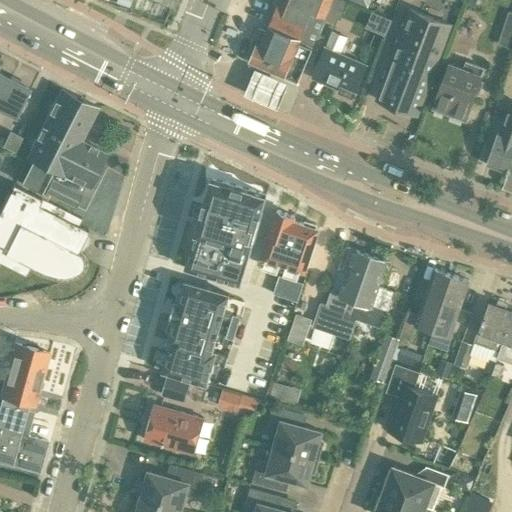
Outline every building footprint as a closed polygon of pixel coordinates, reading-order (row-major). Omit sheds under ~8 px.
[(257,46),(250,62),(257,66),(297,83),(324,21),(333,0),(279,0),(266,33),(258,29),(252,44),(257,46)] [(343,0),(333,0),(324,21),(335,25),(337,19),(340,20),(348,2),(343,0)] [(435,77),(440,63),(437,62),(452,23),(408,7),(395,43),(374,99),(416,115),(431,76),(435,77)] [(511,48),(511,11),(509,10),(498,44),(511,48)] [(355,91),(367,65),(341,53),(347,39),(332,32),(312,78),(331,87),(333,82),(355,91)] [(464,120),(484,68),(466,61),(463,69),(450,64),(433,108),(464,120)] [(288,83),(255,68),(244,94),(277,108),(288,83)] [(0,110),(16,119),(31,90),(0,73),(0,110)] [(89,185),(107,151),(82,138),(99,107),(62,88),(28,154),(64,172),(59,182),(52,179),(46,191),(75,205),(86,184),(89,185)] [(507,172),(511,157),(511,120),(508,119),(503,134),(499,132),(487,165),(507,172)] [(17,149),(23,135),(12,130),(6,144),(17,149)] [(511,157),(507,172),(509,173),(503,188),(511,191),(511,157)] [(209,180),(185,270),(239,285),(253,238),(254,238),(262,210),(261,209),(264,196),(209,180)] [(83,264),(83,263),(84,261),(84,260),(83,258),(83,256),(82,254),(81,252),(79,251),(77,250),(88,229),(78,224),(81,217),(13,183),(0,208),(0,258),(25,272),(29,263),(35,266),(40,269),(51,273),(55,274),(59,274),(63,274),(66,274),(69,274),(71,273),(74,272),(77,270),(78,269),(80,267),(82,265),(83,264)] [(276,213),(261,259),(304,274),(318,230),(315,229),(316,227),(304,223),(303,225),(293,222),(294,219),(276,213)] [(352,299),(368,254),(346,246),(338,268),(347,271),(340,293),(331,290),(330,291),(332,292),(328,305),(320,302),(312,326),(350,339),(356,319),(357,319),(344,314),(348,298),(352,299)] [(385,315),(393,291),(379,286),(388,261),(368,254),(352,299),(348,298),(344,314),(357,319),(356,319),(358,319),(363,303),(372,306),(371,310),(385,315)] [(433,268),(415,324),(418,325),(432,330),(451,274),(433,268)] [(279,274),(273,293),(278,294),(282,295),(290,298),(296,300),(298,301),(304,282),(296,280),(288,277),(279,274)] [(451,274),(432,330),(449,336),(468,280),(451,274)] [(172,341),(163,372),(207,385),(216,353),(213,352),(228,295),(185,283),(179,303),(175,302),(170,320),(174,321),(169,340),(172,341)] [(503,341),(511,314),(511,310),(489,302),(475,341),(492,347),(495,338),(503,341)] [(511,344),(511,314),(503,341),(511,344)] [(233,316),(230,328),(237,330),(241,319),(233,316)] [(230,328),(226,339),(234,341),(237,330),(230,328)] [(390,363),(398,339),(386,334),(378,358),(390,363)] [(473,345),(462,341),(454,363),(465,367),(473,345)] [(36,405),(50,357),(51,353),(15,344),(1,395),(4,396),(0,411),(0,461),(40,472),(49,440),(28,435),(32,417),(31,413),(27,412),(30,403),(36,405)] [(419,367),(422,356),(402,349),(398,360),(419,367)] [(491,373),(495,361),(488,359),(484,370),(491,373)] [(438,375),(448,378),(453,364),(442,360),(438,375)] [(500,376),(504,364),(495,361),(491,373),(500,376)] [(420,440),(434,395),(412,388),(417,372),(393,364),(383,392),(397,396),(386,429),(420,440)] [(168,376),(162,395),(185,401),(190,382),(168,376)] [(209,378),(208,383),(218,386),(220,381),(209,378)] [(273,382),(270,395),(284,399),(287,386),(273,382)] [(223,389),(218,406),(237,411),(239,405),(242,395),(225,389),(223,389)] [(460,391),(457,400),(472,405),(475,396),(460,391)] [(193,455),(203,419),(155,405),(145,441),(193,455)] [(317,460),(321,444),(317,443),(320,432),(297,426),(300,414),(271,407),(265,428),(277,431),(272,448),(317,460)] [(313,475),(317,460),(272,448),(268,464),(256,461),(251,483),(280,490),(283,479),(306,485),(309,474),(313,475)] [(383,490),(433,508),(441,485),(443,485),(448,472),(425,464),(421,476),(394,466),(394,465),(393,465),(390,471),(387,470),(383,481),(386,483),(383,490)] [(195,497),(202,474),(173,466),(170,478),(147,472),(144,483),(139,481),(135,496),(179,510),(184,493),(195,497)] [(287,511),(275,509),(278,497),(248,490),(243,511),(287,511)] [(433,511),(435,509),(433,508),(383,490),(381,498),(377,497),(373,508),(376,510),(375,511),(433,511)] [(471,492),(462,511),(487,511),(492,501),(471,492)] [(178,511),(179,510),(135,496),(130,511),(131,511),(178,511)]
